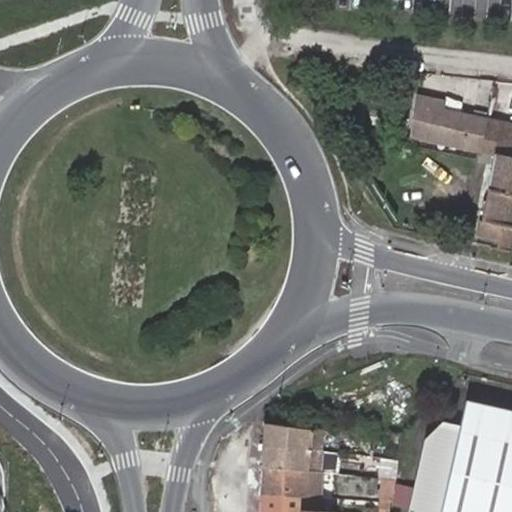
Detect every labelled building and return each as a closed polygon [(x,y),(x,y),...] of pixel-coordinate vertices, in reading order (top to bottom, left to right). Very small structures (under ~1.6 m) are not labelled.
[(410,138),(480,153),(486,123),(448,114),(449,107),(418,100),(410,138)] [(491,156),(511,160),(511,129),(486,123),(480,153),(491,156)] [(485,233),(482,247),(498,250),(511,193),(511,160),(491,156),(476,217),(488,221),(485,233)] [(473,230),(485,233),(488,221),(476,217),(473,230)] [(511,511),(511,408),(456,401),(450,431),(437,495),(433,511),(511,511)] [(289,426),(260,425),(259,447),(305,452),(305,440),(289,440),(289,426)] [(305,440),(305,427),(289,426),(289,440),(305,440)] [(437,495),(450,431),(428,426),(415,490),(437,495)] [(313,441),(314,427),(305,427),(305,440),(313,441)] [(318,441),(313,441),(305,440),(305,452),(317,453),(318,441)] [(320,472),(321,453),(317,453),(305,452),(259,447),(258,468),(305,470),(320,472)] [(396,459),(376,457),(375,475),(393,477),(396,459)] [(257,496),(304,497),(320,497),(320,472),(305,470),(258,468),(257,496)] [(320,511),(320,497),(304,497),(257,496),(256,511),(320,511)] [(386,511),(389,499),(372,498),(371,511),(386,511)]
